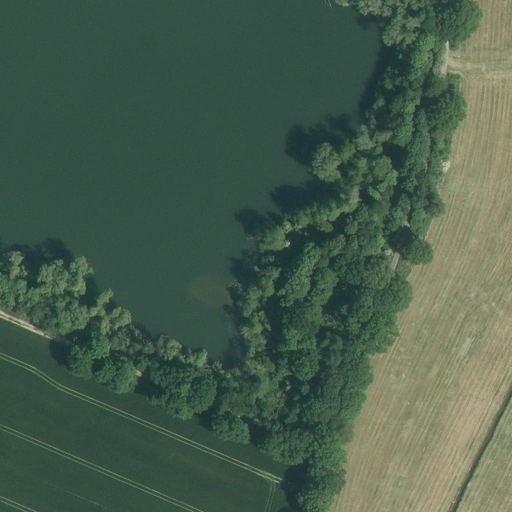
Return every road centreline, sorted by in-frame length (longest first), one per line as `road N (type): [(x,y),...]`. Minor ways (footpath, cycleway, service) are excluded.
road 1 (track): [(305,511),(421,179),(450,0)]
road 2 (track): [(322,446),(0,315)]
